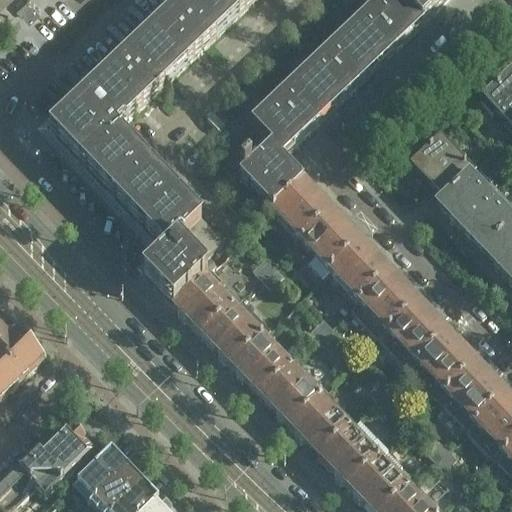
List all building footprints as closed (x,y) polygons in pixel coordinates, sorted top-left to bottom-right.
[(174,82),(228,31),(197,0),(192,0),(185,7),(184,7),(183,7),(183,8),(183,9),(174,18),(173,17),(173,18),(172,18),(172,19),(166,25),(166,24),(165,25),(165,26),(155,35),(154,35),(154,36),(144,46),(144,45),(143,46),(143,47),(142,48),(174,82)] [(197,0),(228,31),(260,0),(197,0)] [(282,164),(422,31),(392,0),(387,0),(344,41),(251,130),(215,164),(237,187),(240,183),(239,182),(271,152),(282,164)] [(392,0),(422,31),(423,30),(422,29),(422,28),(431,19),(432,19),(433,19),(433,18),(441,10),(442,10),(443,9),(442,8),(451,0),(392,0)] [(123,131),(174,82),(142,48),(133,56),(132,56),(132,57),(132,58),(122,67),(121,67),(121,68),(115,74),(114,73),(114,74),(113,74),(113,75),(114,75),(104,84),(103,84),(102,85),(103,85),(93,95),(92,95),(91,96),(118,125),(123,131)] [(511,77),(511,76),(480,106),(491,119),(496,115),(507,127),(504,130),(511,138),(511,77)] [(112,132),(118,125),(91,96),(90,96),(90,97),(90,98),(80,107),(79,107),(78,107),(78,108),(79,108),(68,118),(67,118),(67,119),(57,129),(56,129),(55,129),(55,130),(51,135),(50,134),(49,135),(49,136),(50,136),(51,136),(57,143),(57,144),(58,144),(68,154),(67,154),(68,155),(69,155),(78,165),(78,166),(113,134),(112,132)] [(107,197),(143,164),(113,134),(78,166),(79,166),(86,173),(86,174),(87,175),(87,174),(97,184),(96,185),(97,185),(97,186),(98,186),(98,185),(107,195),(107,196),(107,197)] [(476,176),(466,166),(463,169),(440,144),(431,153),(431,152),(428,155),(413,170),(445,204),(468,182),(469,183),(476,176)] [(302,188),(281,165),(282,164),(271,152),(239,182),(240,183),(271,217),(302,188)] [(138,228),(172,195),(143,164),(107,197),(108,197),(109,197),(115,204),(115,205),(116,205),(126,215),(125,215),(126,216),(127,216),(136,226),(136,227),(137,227),(138,228)] [(511,229),(511,228),(501,217),(499,219),(478,197),(480,195),(469,183),(468,182),(445,204),(437,212),(438,214),(440,212),(450,222),(448,224),(470,248),(472,246),(483,257),(511,229)] [(331,218),(317,203),(316,202),(316,199),(310,193),(307,193),(302,188),(271,217),(301,247),(331,218)] [(166,258),(201,225),(172,195),(138,228),(144,234),(144,235),(145,236),(145,235),(155,245),(154,245),(154,246),(155,246),(155,247),(156,246),(165,256),(165,257),(165,258),(166,258)] [(330,278),(360,249),(355,244),(355,241),(349,234),(346,234),(331,218),(301,247),(330,278)] [(199,272),(223,249),(201,225),(166,258),(165,259),(165,260),(159,266),(158,266),(158,267),(152,273),(151,273),(150,273),(150,274),(150,275),(144,281),(143,280),(143,281),(142,281),(142,282),(143,282),(144,282),(153,292),(153,293),(154,293),(155,293),(164,303),(164,304),(165,305),(165,304),(172,311),(172,312),(172,313),(203,284),(202,284),(207,279),(199,272)] [(511,229),(483,257),(494,269),(492,271),(511,291),(511,229)] [(359,308),(389,279),(374,263),(374,260),(368,254),(365,254),(360,249),(330,278),(359,308)] [(273,274),(265,265),(259,271),(268,280),(273,274)] [(268,280),(259,271),(254,276),(262,285),(268,280)] [(282,283),(273,274),(268,280),(276,288),(282,283)] [(387,339),(418,310),(413,305),(413,302),(407,295),(404,295),(389,279),(359,308),(387,339)] [(276,288),(268,280),(262,285),(270,294),(276,288)] [(232,314),(203,284),(172,313),(177,318),(177,321),(183,327),(186,327),(202,343),(232,314)] [(416,369),(447,340),(431,324),(432,321),(426,315),(423,315),(418,310),(387,339),(416,369)] [(261,344),(232,314),(202,343),(217,359),(217,362),(223,369),(226,369),(231,374),(261,344)] [(331,335),(323,326),(317,332),(325,340),(331,335)] [(325,340),(317,332),(311,337),(320,346),(325,340)] [(0,352),(10,344),(0,333),(0,352)] [(340,344),(331,335),(325,340),(334,349),(340,344)] [(0,408),(41,369),(13,340),(10,344),(0,352),(0,408)] [(334,349),(325,340),(320,346),(328,355),(334,349)] [(445,399),(476,371),(471,365),(471,363),(465,356),(462,356),(447,340),(416,369),(445,399)] [(290,375),(261,344),(231,374),(236,379),(236,381),(242,388),(244,387),(260,404),(290,375)] [(474,430),(505,401),(489,385),(489,382),(484,376),(481,376),(476,371),(445,399),(474,430)] [(320,405),(290,375),(260,404),(276,420),(276,423),(282,429),(285,429),(289,434),(320,405)] [(389,396),(381,387),(375,393),(383,401),(389,396)] [(383,401),(375,393),(369,398),(378,407),(383,401)] [(397,404),(389,396),(383,401),(392,410),(397,404)] [(392,410),(383,401),(378,407),(386,415),(392,410)] [(503,460),(511,452),(511,408),(505,401),(474,430),(503,460)] [(349,435),(320,405),(289,434),(294,439),(294,442),(300,448),(303,448),(319,464),(349,435)] [(378,465),(349,435),(319,464),(334,480),(334,483),(340,489),(343,489),(348,494),(378,465)] [(51,500),(63,488),(66,491),(74,483),(71,480),(93,460),(86,452),(85,452),(85,446),(86,445),(79,438),(78,438),(72,438),(42,466),(36,459),(0,493),(0,511),(18,511),(35,496),(45,505),(51,499),(51,500)] [(447,457),(439,448),(433,453),(441,462),(447,457)] [(511,452),(503,460),(511,469),(511,452)] [(441,462),(433,453),(427,459),(435,468),(441,462)] [(455,465),(447,457),(441,462),(450,471),(455,465)] [(90,510),(127,475),(120,468),(120,465),(116,460),(113,460),(111,458),(74,493),(90,510)] [(450,471),(441,462),(435,468),(444,476),(450,471)] [(390,511),(407,496),(378,465),(348,494),(353,499),(353,502),(359,509),(361,509),(364,511),(390,511)] [(91,511),(121,511),(143,492),(136,484),(136,481),(131,476),(128,476),(127,475),(90,510),(91,511)] [(156,511),(160,509),(152,501),(152,498),(147,494),(144,493),(143,492),(121,511),(156,511)] [(423,511),(407,496),(390,511),(423,511)]
